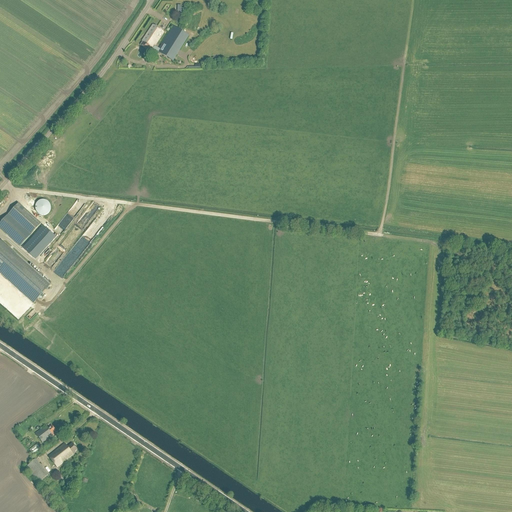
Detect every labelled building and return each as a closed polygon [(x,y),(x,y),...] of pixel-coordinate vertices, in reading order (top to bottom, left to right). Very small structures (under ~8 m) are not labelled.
[(159,49),(155,46),(164,32),(153,24),(142,41),(143,42),(140,45),(149,52),(152,48),(173,62),(189,36),(174,26),(159,49)] [(0,229),(20,247),(31,236),(41,224),(19,204),(8,215),(0,224),(0,229)] [(62,244),(90,210),(84,206),(56,239),(62,244)] [(33,256),(53,234),(48,230),(43,226),(23,248),(28,252),(33,256)] [(75,238),(81,242),(85,236),(83,235),(86,230),(82,228),(75,238)] [(56,239),(43,252),(45,254),(50,250),(52,252),(61,244),(56,239)] [(51,285),(2,240),(0,241),(0,274),(33,305),(51,285)] [(53,277),(78,245),(72,240),(60,256),(55,253),(42,269),(53,277)] [(59,434),(52,426),(47,430),(45,427),(35,435),(43,445),(55,436),(56,437),(59,434)] [(77,451),(72,444),(68,448),(65,444),(48,458),(57,468),(75,454),(74,453),(77,451)] [(39,483),(48,475),(35,460),(26,467),(39,483)]
